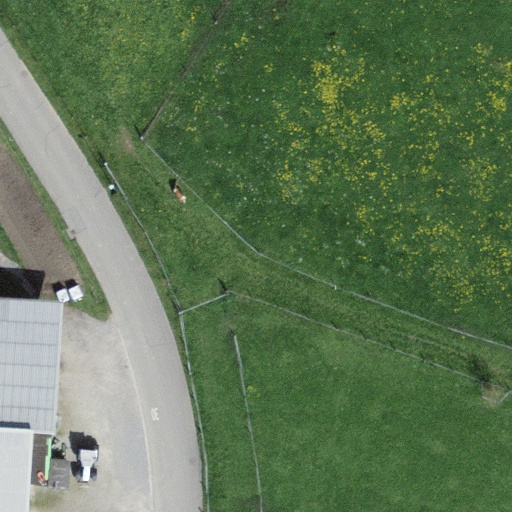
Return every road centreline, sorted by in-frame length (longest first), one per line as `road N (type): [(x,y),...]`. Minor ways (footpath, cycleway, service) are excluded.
road 1 (unclassified): [(141,316),(91,216),(0,80)]
road 2 (residential): [(181,511),(175,427),(141,316)]
